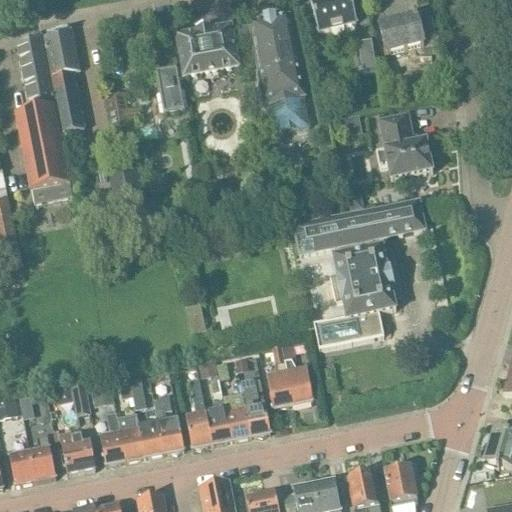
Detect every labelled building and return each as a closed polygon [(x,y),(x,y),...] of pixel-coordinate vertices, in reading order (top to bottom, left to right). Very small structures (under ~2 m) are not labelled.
[(318,36),(356,26),(349,0),(333,0),(310,6),(318,36)] [(484,9),(484,24),(499,24),(499,9),(484,9)] [(388,57),(425,48),(422,36),(434,33),(429,15),(415,18),(380,28),(388,57)] [(306,100),(290,18),(281,20),(281,19),(257,23),(258,25),(248,27),(264,108),(265,108),(271,138),(310,131),(304,101),(306,100)] [(239,70),(232,30),(231,28),(230,28),(230,29),(211,32),(210,31),(197,34),(197,35),(176,39),(176,41),(177,41),(185,81),(239,70)] [(74,77),(80,76),(72,35),(43,43),(62,139),(85,134),(74,77)] [(72,201),(41,42),(17,50),(29,114),(15,117),(30,195),(33,195),(35,208),(72,201)] [(363,77),(376,75),(371,44),(358,46),(363,77)] [(164,117),(182,114),(175,72),(157,75),(164,117)] [(125,94),(103,98),(104,102),(112,145),(133,141),(130,125),(140,124),(138,110),(128,112),(125,94)] [(414,149),(408,119),(379,125),(385,154),(378,156),(381,173),(389,171),(392,186),(432,177),(426,146),(414,149)] [(139,171),(108,177),(116,217),(147,210),(139,171)] [(3,177),(0,177),(0,260),(4,277),(24,272),(18,247),(3,177)] [(350,216),(363,213),(361,200),(347,203),(350,216)] [(370,246),(426,235),(420,205),(292,231),(299,263),(335,255),(336,259),(332,260),(337,281),(331,282),(336,307),(341,306),(345,323),(313,329),(317,353),(380,340),(376,319),(395,315),(391,293),(393,292),(389,274),(387,274),(382,250),(372,252),(370,246)] [(102,206),(84,209),(87,226),(105,223),(102,206)] [(295,211),(297,223),(315,219),(312,207),(295,211)] [(185,312),(190,338),(205,335),(200,309),(185,312)] [(293,349),(281,351),(281,352),(284,367),(291,365),(291,366),(296,365),(293,350),(293,349)] [(274,415),(293,411),(284,367),(281,352),(281,351),(271,353),(275,369),(277,368),(279,379),(267,382),(274,415)] [(246,363),(235,365),(237,377),(248,375),(246,363)] [(217,365),(198,369),(201,383),(219,379),(217,365)] [(284,367),(293,411),(313,406),(307,374),(297,376),(292,368),(291,366),(291,365),(284,367)] [(511,402),(511,371),(503,400),(511,402)] [(139,382),(129,384),(132,401),(133,405),(144,403),(140,385),(140,382),(139,382)] [(122,402),(132,401),(129,384),(119,386),(122,402)] [(213,450),(206,418),(199,384),(189,387),(196,420),(185,422),(192,454),(196,454),(201,455),(206,452),(213,450)] [(244,411),(250,443),(258,441),(263,443),(267,440),(271,439),(265,407),(254,409),(253,405),(259,404),(254,384),(239,387),(244,411)] [(109,388),(99,390),(103,410),(113,408),(109,388)] [(85,394),(85,390),(72,392),(73,397),(72,397),(77,421),(91,419),(86,394),(85,394)] [(158,428),(164,460),(172,459),(177,460),(181,457),(185,456),(178,424),(168,427),(166,418),(172,416),(169,401),(153,404),(158,428)] [(19,404),(0,407),(0,423),(22,419),(19,404)] [(24,419),(30,418),(32,418),(30,404),(21,406),(24,419)] [(224,411),(225,414),(232,447),(250,443),(244,411),(234,413),(232,404),(224,405),(224,411)] [(231,447),(225,414),(224,411),(223,405),(213,407),(215,416),(206,418),(213,450),(231,447)] [(126,467),(117,423),(116,418),(106,420),(110,438),(99,440),(106,471),(109,471),(115,472),(119,469),(126,467)] [(146,464),(140,432),(137,419),(117,423),(126,467),(146,464)] [(146,464),(164,460),(158,428),(140,432),(146,464)] [(511,439),(494,434),(484,468),(499,473),(500,469),(511,472),(511,439)] [(59,441),(67,481),(97,475),(91,447),(83,448),(81,437),(59,441)] [(29,457),(36,488),(57,483),(51,452),(49,452),(47,442),(36,444),(38,455),(29,457)] [(14,492),(36,488),(29,457),(7,461),(14,492)] [(391,511),(417,505),(410,471),(385,476),(391,511)] [(379,511),(373,478),(348,483),(353,511),(379,511)] [(314,489),(318,511),(339,511),(335,485),(314,489)] [(202,511),(233,511),(229,486),(202,492),(199,497),(202,511)] [(318,511),(314,489),(293,493),(294,499),(283,502),(285,511),(318,511)] [(277,511),(275,497),(246,503),(247,511),(277,511)] [(164,511),(162,500),(137,505),(138,511),(164,511)]
